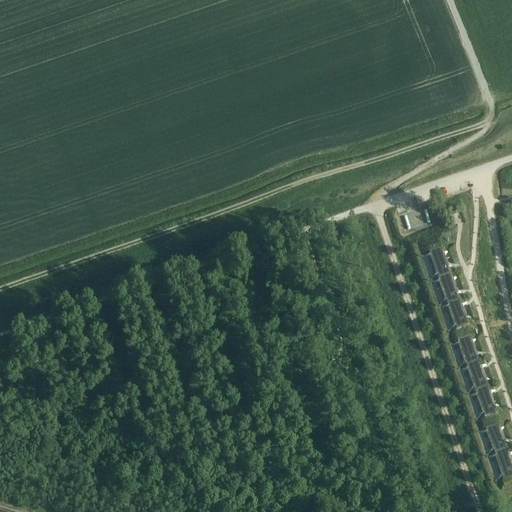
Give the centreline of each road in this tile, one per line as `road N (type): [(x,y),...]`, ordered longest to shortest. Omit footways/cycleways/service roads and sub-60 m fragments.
road 1 (track): [(0,293),(488,121)]
road 2 (track): [(324,216),(0,333)]
road 3 (residential): [(511,158),(376,203)]
road 4 (track): [(376,203),(488,121)]
road 5 (track): [(488,121),(483,84),(450,0)]
